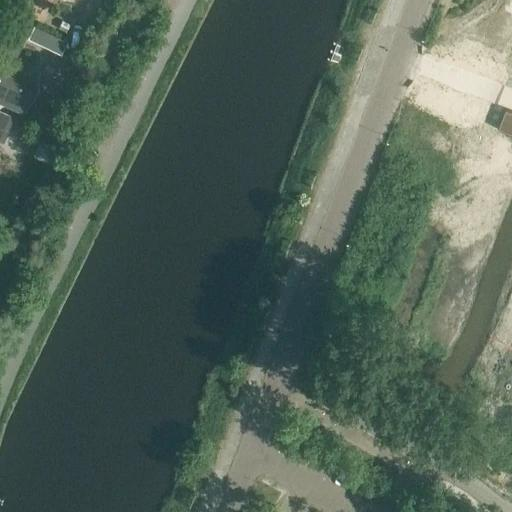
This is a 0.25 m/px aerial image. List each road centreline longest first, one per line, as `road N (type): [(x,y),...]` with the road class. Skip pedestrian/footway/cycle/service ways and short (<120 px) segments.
road 1 (residential): [(0,399),(186,0)]
road 2 (unclassified): [(282,372),(420,0)]
road 3 (residential): [(511,508),(282,372)]
